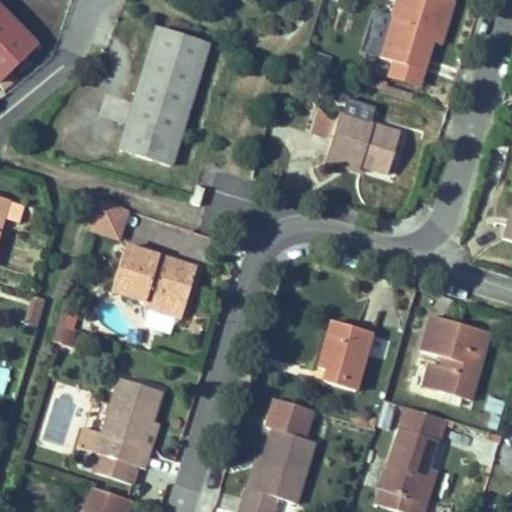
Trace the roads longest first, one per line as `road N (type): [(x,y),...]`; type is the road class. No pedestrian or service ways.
road 1 (residential): [(428,245),(269,207),(179,511)]
road 2 (residential): [(508,0),(428,245)]
road 3 (residential): [(88,0),(77,26),(0,104)]
